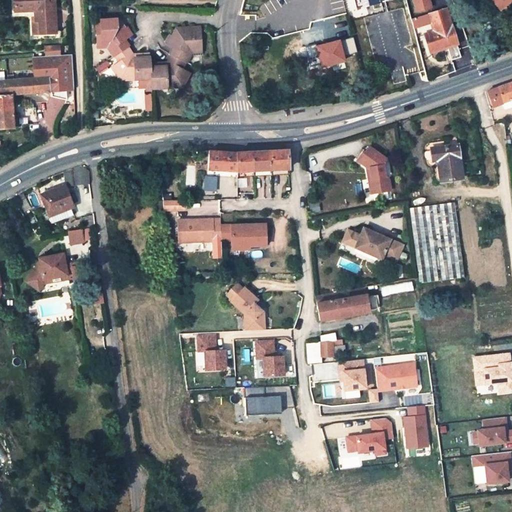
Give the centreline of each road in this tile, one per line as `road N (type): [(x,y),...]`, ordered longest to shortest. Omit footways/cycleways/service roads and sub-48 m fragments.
road 1 (residential): [(138,511),(90,146)]
road 2 (residential): [(317,452),(299,338),(308,303),(295,132)]
road 3 (secondary): [(511,66),(295,132)]
road 4 (secondary): [(239,134),(147,135),(90,146)]
road 5 (unknown): [(76,0),(77,150)]
road 6 (residential): [(232,0),(239,134)]
